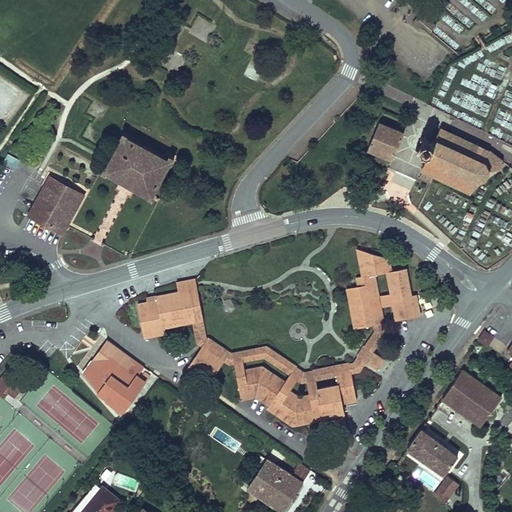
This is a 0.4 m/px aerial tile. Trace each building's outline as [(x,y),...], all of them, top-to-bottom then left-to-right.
[(412,22),(419,28),(423,25),(431,31),(436,24),(421,12),(412,22)] [(199,15),(189,31),(204,41),(215,25),(199,15)] [(406,135),(380,121),(368,144),(394,157),(406,135)] [(434,140),(424,135),(417,151),(428,156),(418,176),(429,182),(433,174),(471,191),(475,184),(489,179),(490,170),(500,169),(503,159),(489,149),(440,128),(434,140)] [(126,134),(106,168),(151,194),(168,163),(172,165),(176,156),(168,152),(166,156),(126,134)] [(7,153),(2,162),(15,168),(20,159),(7,153)] [(82,190),(50,173),(27,214),(59,232),(65,221),(82,190)] [(385,272),(391,271),(389,258),(356,250),(361,276),(375,274),(385,272)] [(406,269),(385,273),(389,294),(391,305),(394,321),(421,316),(417,295),(411,296),(406,269)] [(377,325),(372,326),(372,333),(365,343),(356,357),(353,361),(342,364),(314,369),(304,371),(300,368),(297,365),(266,344),(231,352),(209,336),(197,280),(192,280),(188,281),(177,283),(179,291),(188,289),(195,320),(201,343),(203,345),(223,362),(228,365),(233,364),(235,371),(246,369),(245,361),(265,355),(291,372),(284,381),(282,385),(289,391),(297,381),(302,383),(306,383),(308,394),(318,392),(317,388),(316,381),(336,377),(352,374),(359,372),(366,364),(367,362),(378,370),(385,359),(373,351),(375,348),(384,334),(386,331),(381,307),(391,305),(389,294),(379,296),(375,274),(361,276),(356,278),(357,281),(358,286),(370,284),(377,325)] [(370,284),(358,286),(346,289),(354,329),(372,326),(377,325),(370,284)] [(165,327),(195,320),(188,289),(179,291),(146,298),(147,303),(139,304),(146,337),(156,335),(167,332),(165,327)] [(485,330),(479,338),(486,343),(492,336),(485,330)] [(101,347),(81,373),(95,392),(94,394),(120,414),(143,381),(134,375),(141,365),(106,339),(101,347)] [(208,382),(223,362),(203,345),(187,369),(208,382)] [(16,374),(7,366),(0,373),(0,386),(4,390),(16,374)] [(246,369),(235,371),(241,400),(255,398),(268,406),(266,409),(267,409),(292,427),(325,420),(324,418),(329,417),(331,427),(338,425),(347,424),(343,408),(342,404),(357,401),(352,374),(336,377),(337,384),(317,388),(318,392),(308,394),(299,397),(289,391),(282,385),(284,381),(262,366),(246,369)] [(145,367),(138,374),(146,382),(153,374),(145,367)] [(462,369),(442,399),(481,427),(502,398),(462,369)] [(458,456),(422,428),(406,448),(442,476),(458,456)] [(244,484),(284,511),(313,469),(299,460),(294,467),(296,468),(292,474),(278,464),(282,458),(272,451),(252,482),(248,479),(244,484)] [(445,504),(459,483),(446,475),(432,496),(445,504)] [(102,487),(82,511),(110,511),(119,501),(102,487)]
